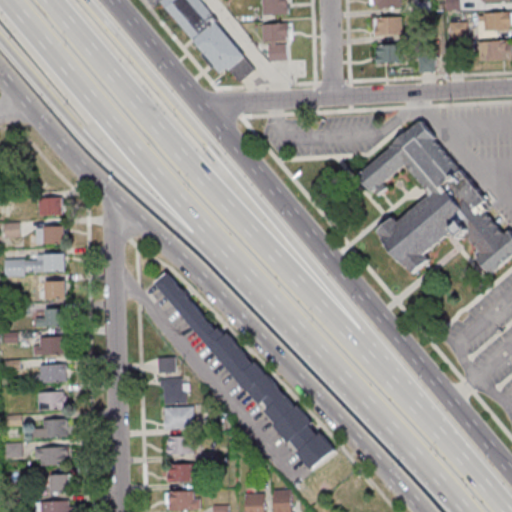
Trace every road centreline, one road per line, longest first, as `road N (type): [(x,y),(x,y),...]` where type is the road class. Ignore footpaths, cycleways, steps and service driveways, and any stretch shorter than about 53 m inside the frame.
road 1 (motorway): [(0,1),(447,511)]
road 2 (secondary): [(511,475),(111,0)]
road 3 (secondary): [(0,74),(75,162),(422,511)]
road 4 (motorway): [(367,353),(36,0)]
road 5 (motorway): [(367,353),(345,311),(83,0)]
road 6 (residential): [(118,511),(111,196)]
road 7 (residential): [(511,87),(200,104)]
road 8 (motorway): [(0,36),(97,151),(207,237)]
road 9 (motorway): [(457,458),(367,353)]
